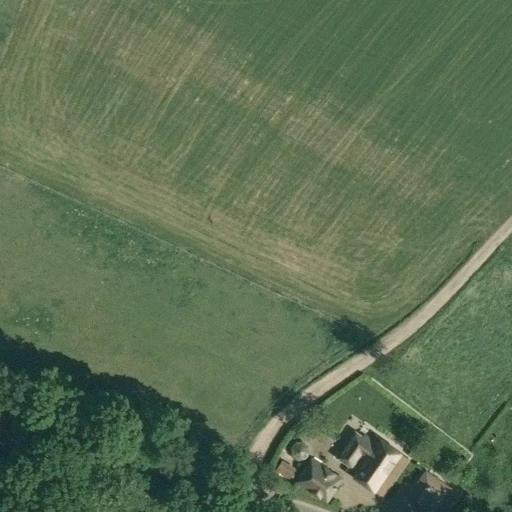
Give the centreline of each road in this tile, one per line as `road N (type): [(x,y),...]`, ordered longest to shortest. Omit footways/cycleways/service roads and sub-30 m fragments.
road 1 (track): [(511,220),(431,307),(267,439),(226,489)]
road 2 (unclassified): [(286,511),(0,410)]
